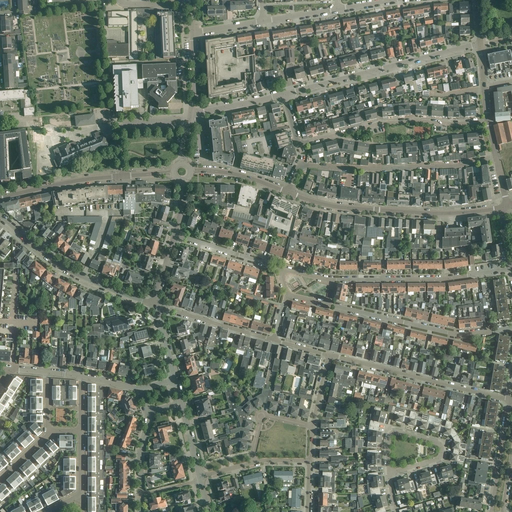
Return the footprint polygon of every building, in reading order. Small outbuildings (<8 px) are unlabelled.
[(245,3),(245,11),(253,10),(252,2),(249,3),(248,0),(244,0),(245,3)] [(217,4),(215,5),(215,15),(223,15),(223,9),(226,9),(226,2),(222,2),(222,6),(219,6),(217,4)] [(468,11),(468,3),(459,4),(459,5),(457,5),(457,7),(456,7),(456,14),(460,14),(460,11),(468,11)] [(19,7),(19,15),(26,15),(35,14),(35,11),(33,11),(32,6),(19,7)] [(122,12),(108,12),(108,27),(128,26),(128,44),(117,45),(116,41),(107,41),(107,55),(108,55),(108,57),(129,57),(129,56),(138,56),(138,17),(154,17),(154,15),(154,9),(132,9),(132,12),(130,12),(130,11),(128,11),(128,13),(122,13),(122,12)] [(418,18),(416,9),(409,10),(411,16),(414,16),(414,19),(418,18)] [(411,16),(409,10),(403,11),(404,20),(407,19),(407,20),(411,20),(411,16)] [(394,23),(392,13),(390,13),(389,12),(386,12),(387,21),(390,20),(390,23),(394,23)] [(174,36),(173,14),(157,15),(157,17),(159,17),(159,18),(161,18),(163,59),(175,58),(174,36)] [(1,18),(1,21),(2,27),(13,26),(13,21),(15,21),(15,17),(1,18)] [(355,19),(349,20),(350,31),(358,29),(357,24),(355,24),(355,19)] [(13,26),(2,27),(2,33),(8,32),(9,35),(21,34),(20,30),(15,30),(15,32),(13,32),(13,27),(13,26)] [(425,39),(426,47),(432,45),(431,39),(428,39),(427,26),(424,27),(424,33),(425,39)] [(461,26),(452,27),(452,30),(459,30),(460,36),(470,35),(469,28),(462,28),(461,26)] [(443,40),(446,39),(445,35),(442,36),(442,34),(440,33),(439,33),(438,30),(436,30),(436,36),(436,37),(438,44),(444,42),(443,40)] [(256,43),(263,42),(261,33),(255,34),(256,40),(256,43)] [(386,41),(385,37),(385,33),(379,34),(374,35),(372,35),(373,39),(382,38),(382,41),(386,41)] [(244,36),(245,45),(252,44),(251,34),(244,36)] [(372,35),(368,36),(364,37),(366,45),(370,43),(369,40),(373,39),(372,35)] [(244,36),(237,37),(239,46),(245,45),(244,36)] [(217,68),(216,50),(236,47),(236,43),(235,38),(233,39),(233,37),(220,40),(205,42),(206,57),(207,57),(208,61),(206,62),(209,99),(231,95),(244,92),(244,91),(246,90),(245,86),(244,82),(218,87),(217,69),(217,68)] [(358,38),(352,39),(355,51),(355,50),(361,48),(358,38)] [(406,49),(407,54),(410,54),(417,53),(416,48),(415,43),(415,41),(412,41),(412,40),(408,40),(408,42),(408,45),(409,48),(406,49)] [(14,43),(3,44),(3,50),(9,49),(9,52),(15,52),(14,43)] [(403,48),(402,43),(401,43),(396,44),(396,46),(394,46),(395,50),(395,52),(396,57),(403,56),(402,51),(402,48),(403,48)] [(310,46),(303,47),(305,56),(312,54),(310,48),(310,46)] [(376,48),(379,59),(385,57),(383,50),(382,46),(379,47),(376,48)] [(390,48),(390,47),(386,47),(387,51),(386,51),(388,59),(394,58),(393,50),(392,47),(390,48)] [(379,59),(376,48),(369,49),(372,60),(379,59)] [(368,54),(367,50),(362,51),(363,56),(359,57),(361,63),(368,62),(366,55),(368,54)] [(3,55),(4,61),(15,60),(15,57),(17,57),(17,52),(15,52),(9,52),(10,55),(3,55)] [(354,58),(353,54),(346,56),(347,60),(348,64),(348,65),(348,67),(356,65),(355,60),(354,58)] [(346,56),(342,57),(339,57),(340,64),(342,68),(348,67),(348,65),(348,64),(347,60),(346,56)] [(337,62),(336,58),(326,61),(327,65),(328,67),(329,72),(329,71),(332,70),(332,71),(337,70),(335,63),(337,62)] [(15,60),(4,61),(4,69),(17,69),(17,64),(15,64),(15,60)] [(474,68),(471,60),(465,62),(467,69),(464,70),(465,73),(465,75),(471,73),(470,69),(474,68)] [(464,69),(462,69),(460,61),(454,63),(455,66),(454,66),(455,71),(456,74),(459,74),(465,73),(464,70),(464,69)] [(314,64),(317,75),(323,73),(322,66),(319,67),(318,63),(314,64)] [(143,84),(148,84),(148,83),(176,82),(176,79),(176,64),(142,66),(142,80),(143,84)] [(143,89),(143,84),(142,80),(137,80),(137,66),(113,67),(113,77),(114,77),(115,78),(114,80),(115,81),(114,84),(115,85),(114,88),(115,88),(114,91),(116,92),(114,95),(116,96),(114,98),(116,99),(114,102),(116,103),(114,106),(116,106),(116,112),(124,112),(124,110),(131,110),(131,108),(138,108),(138,88),(143,87),(143,88),(143,89)] [(302,69),(302,67),(298,68),(299,70),(294,71),(296,80),(302,79),(302,78),(305,77),(303,69),(302,69)] [(444,79),(444,75),(447,74),(447,75),(449,74),(449,68),(446,69),(445,67),(439,68),(442,79),(444,79)] [(435,81),(442,79),(439,68),(433,70),(435,80),(435,81)] [(17,69),(4,69),(5,78),(16,77),(16,74),(16,72),(18,72),(17,69)] [(435,80),(433,70),(427,71),(429,79),(432,79),(433,81),(435,80)] [(270,80),(266,82),(267,84),(269,89),(274,87),(272,80),(273,79),(272,77),(272,75),(272,71),(268,72),(269,78),(270,80)] [(277,71),(272,71),(272,75),(272,77),(273,79),(272,80),(274,87),(284,83),(282,78),(281,76),(279,77),(278,74),(277,71)] [(255,79),(255,80),(256,82),(256,84),(259,92),(265,90),(264,85),(263,83),(261,83),(260,81),(260,72),(255,72),(255,74),(255,77),(255,79)] [(415,81),(418,93),(422,92),(421,87),(422,87),(421,84),(420,82),(425,81),(423,72),(415,74),(417,80),(417,81),(415,81)] [(248,85),(245,86),(246,90),(246,93),(250,92),(250,93),(251,95),(258,93),(256,88),(255,85),(256,84),(256,82),(255,80),(255,79),(255,77),(255,74),(252,74),(251,81),(253,85),(249,87),(248,85)] [(418,93),(415,81),(412,82),(412,81),(411,75),(403,77),(405,85),(409,84),(410,88),(413,87),(415,93),(418,93)] [(5,78),(5,84),(5,89),(14,89),(13,81),(18,81),(18,77),(16,77),(5,78)] [(286,87),(293,85),(291,78),(287,79),(288,81),(284,82),(286,87)] [(388,81),(390,89),(397,87),(395,80),(388,81)] [(386,90),(390,89),(388,81),(381,83),(382,86),(383,90),(386,90)] [(175,94),(176,94),(177,94),(176,82),(148,83),(148,84),(148,95),(150,95),(150,96),(159,104),(159,103),(160,104),(159,105),(159,109),(168,109),(167,105),(166,103),(167,104),(175,95),(175,94)] [(460,90),(459,83),(450,84),(450,87),(451,87),(452,91),(460,90)] [(378,91),(376,84),(369,86),(370,93),(375,92),(376,95),(378,95),(378,91)] [(369,98),(369,94),(367,95),(365,87),(362,88),(361,86),(357,87),(360,96),(363,95),(364,99),(369,98)] [(404,95),(402,87),(395,89),(397,93),(391,94),(392,97),(404,95)] [(511,93),(511,87),(498,90),(498,94),(494,94),(495,102),(496,108),(505,107),(507,107),(506,103),(511,102),(511,93)] [(21,107),(23,106),(24,109),(24,112),(24,117),(25,117),(35,116),(34,108),(31,108),(30,90),(29,90),(24,91),(0,92),(0,113),(1,114),(0,106),(3,106),(2,101),(20,100),(21,107)] [(355,97),(353,90),(346,92),(348,99),(352,98),(353,103),(358,103),(357,96),(355,97)] [(335,95),(337,102),(344,100),(342,93),(335,95)] [(337,102),(335,95),(328,97),(329,99),(326,100),(327,105),(328,108),(331,107),(330,103),(337,102)] [(318,98),(316,99),(319,111),(327,109),(324,101),(322,102),(321,98),(321,97),(318,98)] [(313,99),(310,100),(313,109),(318,108),(318,111),(319,111),(316,99),(313,100),(313,99)] [(383,107),(382,103),(377,104),(378,106),(379,112),(382,112),(382,118),(388,117),(387,107),(383,108),(383,107)] [(413,109),(413,103),(404,104),(405,116),(410,116),(410,109),(413,109)] [(422,104),(413,103),(413,109),(416,109),(415,116),(421,116),(422,104)] [(282,116),(279,104),(271,106),(273,114),(277,113),(278,117),(282,116)] [(387,107),(388,117),(393,117),(393,111),(396,110),(395,104),(392,105),(387,105),(387,107)] [(405,116),(404,104),(395,104),(396,110),(399,110),(399,116),(405,116)] [(422,104),(421,116),(426,116),(427,110),(430,110),(430,104),(427,104),(427,108),(421,108),(422,104)] [(461,105),(462,111),(464,111),(465,117),(470,117),(470,108),(469,105),(466,105),(466,104),(461,104),(461,105)] [(462,111),(461,105),(457,105),(457,106),(453,106),(453,110),(453,118),(459,118),(459,111),(462,111)] [(379,112),(378,106),(369,108),(372,120),(377,119),(376,113),(379,112)] [(453,118),(453,114),(453,110),(453,106),(448,106),(445,106),(445,112),(448,112),(448,118),(453,118)] [(505,114),(505,107),(496,108),(496,115),(497,122),(511,121),(510,114),(505,114)] [(266,115),(265,108),(257,110),(258,117),(263,115),(264,120),(267,119),(266,115)] [(369,108),(361,110),(362,116),(365,115),(367,121),(372,120),(369,108)] [(254,110),(247,112),(249,121),(256,120),(255,117),(254,110)] [(358,111),(353,112),(353,113),(356,124),(361,123),(360,117),(362,116),(361,110),(358,111)] [(249,121),(247,112),(241,113),(242,119),(243,122),(249,121)] [(242,122),(243,122),(242,119),(241,113),(232,115),(234,127),(238,126),(238,124),(243,123),(242,122)] [(347,114),(344,114),(345,117),(346,120),(349,119),(350,125),(356,124),(353,113),(352,113),(351,113),(349,113),(349,114),(347,114)] [(343,119),(337,120),(339,128),(345,127),(343,121),(346,120),(344,114),(342,115),(343,119)] [(94,115),(75,117),(76,127),(95,125),(94,118),(94,117),(94,116),(94,115)] [(334,130),(339,128),(337,120),(336,116),(331,118),(329,118),(329,124),(332,124),(334,130)] [(233,150),(226,119),(222,120),(211,122),(215,162),(232,166),(232,167),(234,159),(234,154),(232,154),(231,150),(233,150)] [(322,132),(324,131),(324,132),(327,131),(327,130),(326,126),(328,126),(329,126),(327,120),(324,121),(324,120),(319,121),(322,132)] [(270,122),(272,129),(274,129),(276,128),(278,128),(281,128),(283,127),(285,127),(284,123),(277,125),(276,121),(270,122)] [(511,121),(494,126),(499,151),(502,150),(500,145),(511,142),(511,121)] [(272,129),(270,122),(263,123),(264,131),(272,129)] [(309,135),(312,134),(310,126),(309,126),(309,123),(304,125),(304,126),(301,127),(303,133),(306,132),(307,136),(306,136),(307,136),(310,136),(309,135)] [(0,161),(1,183),(15,182),(15,175),(11,175),(11,174),(22,173),(23,180),(32,179),(26,132),(0,134),(0,161)] [(56,167),(59,166),(60,167),(80,159),(79,158),(88,155),(89,155),(108,147),(104,136),(102,137),(100,132),(94,134),(96,139),(82,145),(81,143),(76,144),(75,142),(69,144),(70,144),(68,145),(67,145),(60,148),(53,151),(56,160),(53,161),(56,167)] [(290,132),(275,136),(279,150),(294,146),(290,132)] [(478,134),(472,135),(473,143),(473,147),(481,146),(480,141),(478,141),(478,134)] [(457,136),(458,145),(458,148),(466,148),(465,144),(464,144),(463,136),(457,136)] [(427,141),(428,142),(427,142),(429,150),(430,153),(437,152),(436,147),(435,144),(434,145),(432,139),(427,141)] [(438,147),(436,147),(437,152),(444,150),(444,147),(442,139),(436,140),(438,147)] [(331,143),(334,154),(340,153),(340,147),(338,147),(336,141),(331,143)] [(347,154),(354,155),(355,148),(354,148),(354,143),(349,142),(347,150),(347,154)] [(334,154),(331,143),(325,144),(327,150),(325,151),(327,156),(328,163),(332,163),(330,155),(334,154)] [(354,155),(362,157),(362,156),(364,145),(358,144),(357,148),(355,148),(354,155)] [(316,147),(318,155),(323,154),(324,157),(325,163),(328,163),(327,156),(325,151),(323,151),(322,145),(316,147)] [(396,146),(391,146),(391,151),(389,151),(389,157),(391,157),(394,159),(397,159),(397,157),(397,154),(396,146)] [(281,162),(292,165),(295,160),(294,158),(296,157),(293,147),(288,148),(286,148),(284,150),(281,162)] [(320,162),(318,155),(316,147),(311,148),(313,156),(312,156),(312,157),(312,158),(313,159),(314,159),(315,159),(316,163),(316,164),(319,164),(320,162)] [(243,155),(240,166),(240,169),(271,177),(272,173),(275,162),(274,162),(276,155),(278,154),(277,151),(274,154),(273,156),(267,155),(266,159),(261,158),(261,160),(243,155)] [(287,177),(292,166),(288,165),(287,169),(275,166),(272,178),(283,181),(285,176),(287,177)] [(487,165),(480,166),(481,185),(490,184),(489,176),(489,173),(488,173),(487,165)] [(472,173),(473,174),(474,187),(475,191),(482,191),(482,192),(481,185),(481,186),(479,166),(472,168),(472,173)] [(468,188),(467,188),(467,177),(467,175),(466,173),(466,170),(462,171),(462,170),(459,170),(458,170),(459,179),(463,179),(463,184),(464,189),(468,188)] [(424,197),(424,189),(425,184),(421,184),(416,184),(417,180),(413,180),(413,183),(413,187),(412,202),(411,207),(419,207),(420,197),(424,197)] [(314,183),(307,181),(304,190),(310,192),(311,192),(314,193),(316,184),(313,183),(314,183)] [(317,196),(324,197),(326,189),(325,189),(325,185),(319,184),(318,191),(317,196)] [(491,186),(490,184),(481,185),(482,192),(484,202),(491,201),(489,189),(488,187),(491,186)] [(151,202),(159,203),(163,204),(165,186),(157,186),(155,186),(151,186),(140,186),(141,203),(147,203),(151,203),(151,202)] [(218,207),(218,196),(218,192),(214,192),(214,187),(205,186),(205,196),(214,196),(214,197),(213,197),(211,200),(211,201),(205,201),(205,205),(208,206),(213,207),(218,207)] [(108,187),(92,188),(93,200),(94,200),(105,200),(105,199),(108,199),(108,200),(108,198),(108,187)] [(218,196),(218,207),(221,208),(227,209),(227,206),(222,206),(222,200),(223,200),(223,194),(227,194),(227,187),(221,187),(220,194),(220,196),(218,196)] [(247,188),(241,187),(238,199),(239,199),(237,205),(250,209),(251,205),(252,205),(255,201),(257,191),(250,189),(250,188),(249,188),(249,190),(246,190),(247,188)] [(362,203),(361,204),(368,204),(369,188),(365,187),(364,196),(362,195),(362,191),(360,190),(359,202),(362,203)] [(476,200),(475,191),(474,187),(467,188),(468,188),(469,201),(476,200)] [(77,191),(67,192),(68,205),(71,204),(71,205),(87,203),(91,203),(91,201),(91,200),(93,200),(92,188),(85,188),(86,190),(83,190),(81,189),(79,189),(77,191)] [(359,202),(360,190),(354,190),(350,189),(345,189),(339,188),(339,200),(344,201),(348,201),(353,202),(358,202),(359,202)] [(445,201),(449,201),(449,190),(439,190),(439,201),(445,201)] [(449,190),(449,201),(453,200),(453,201),(459,201),(458,190),(449,190)] [(51,193),(53,201),(54,205),(55,205),(54,204),(57,204),(57,205),(60,204),(60,203),(62,203),(62,206),(65,206),(65,205),(67,205),(68,205),(67,192),(61,193),(61,191),(51,193)] [(398,206),(398,193),(393,193),(393,192),(388,192),(387,200),(387,205),(398,206)] [(409,194),(404,194),(404,199),(403,198),(403,206),(408,207),(408,206),(411,207),(412,192),(409,192),(409,194)] [(45,203),(53,201),(51,193),(37,197),(39,208),(43,207),(43,208),(46,207),(45,203)] [(265,211),(264,215),(268,216),(269,212),(268,211),(270,206),(271,204),(273,200),(272,199),(273,196),(267,193),(265,198),(264,200),(268,202),(266,205),(267,205),(265,211)] [(31,198),(34,213),(35,218),(37,218),(38,223),(42,223),(39,208),(37,197),(31,198)] [(271,206),(271,208),(272,208),(271,211),(272,211),(272,210),(288,216),(287,219),(291,221),(292,216),(295,217),(296,217),(297,216),(298,213),(300,207),(299,207),(296,206),(296,207),(295,207),(293,206),(294,205),(293,205),(293,206),(292,206),(291,205),(291,204),(284,201),(283,202),(282,202),(281,201),(281,200),(280,201),(278,200),(279,199),(277,198),(275,197),(271,206)] [(31,198),(25,199),(27,211),(27,208),(29,207),(31,214),(34,213),(31,198)] [(19,201),(22,218),(23,218),(25,216),(24,216),(25,215),(24,211),(27,211),(25,199),(22,200),(19,201)] [(19,201),(12,202),(16,220),(19,223),(23,222),(22,218),(19,201)] [(0,207),(16,220),(12,202),(2,204),(0,207)] [(159,203),(151,202),(151,203),(151,206),(158,208),(157,212),(160,213),(168,216),(170,209),(163,207),(163,204),(159,203)] [(267,220),(263,219),(259,217),(262,206),(258,205),(253,222),(252,226),(254,226),(257,227),(264,230),(267,220)] [(313,211),(308,209),(305,219),(304,219),(303,221),(307,222),(308,218),(310,219),(313,211)] [(201,212),(199,210),(196,213),(195,212),(193,214),(193,215),(191,218),(190,217),(187,227),(193,229),(196,219),(196,218),(197,218),(199,215),(201,212)] [(323,214),(317,212),(313,227),(320,229),(321,225),(322,218),(323,214)] [(165,222),(168,216),(160,213),(159,217),(155,216),(154,219),(165,222)] [(331,215),(325,214),(324,222),(322,222),(321,232),(324,232),(325,224),(327,224),(327,222),(330,223),(331,215)] [(340,216),(332,215),(330,229),(330,232),(333,233),(333,230),(334,223),(339,224),(340,216)] [(102,217),(86,217),(86,224),(95,224),(90,240),(96,242),(102,223),(102,217)] [(103,245),(108,246),(116,223),(124,223),(123,218),(123,217),(112,217),(103,245)] [(366,239),(368,221),(365,221),(365,219),(355,217),(353,231),(353,235),(356,236),(356,245),(362,245),(362,244),(363,244),(364,239),(366,239)] [(486,220),(486,217),(467,220),(468,229),(479,227),(481,242),(482,245),(491,243),(488,220),(486,220)] [(368,219),(368,221),(366,239),(364,239),(363,244),(362,244),(362,245),(362,248),(365,249),(366,246),(371,247),(371,239),(377,239),(377,237),(378,238),(383,238),(383,228),(384,229),(385,220),(378,219),(378,226),(376,226),(376,225),(373,225),(373,220),(368,219)] [(390,241),(390,249),(400,249),(401,235),(401,233),(402,221),(395,220),(394,228),(398,229),(398,241),(390,241)] [(30,224),(26,228),(29,231),(34,224),(35,221),(29,222),(30,224)] [(211,224),(208,234),(215,236),(218,226),(219,223),(213,221),(211,224)] [(420,222),(412,221),(412,234),(416,235),(416,239),(420,240),(420,235),(419,234),(420,222)] [(60,225),(59,226),(55,231),(55,232),(56,232),(55,232),(57,234),(58,233),(60,235),(61,234),(67,225),(68,224),(68,223),(68,222),(63,222),(61,225),(60,225)] [(202,232),(208,234),(211,224),(208,223),(208,222),(205,222),(202,232)] [(434,222),(424,222),(423,230),(431,230),(431,235),(437,235),(437,230),(434,230),(434,222)] [(46,228),(44,227),(41,231),(42,232),(40,235),(45,239),(47,237),(51,232),(48,230),(49,228),(50,229),(51,227),(50,227),(50,224),(46,224),(46,228)] [(254,226),(252,226),(249,225),(248,224),(247,227),(252,228),(251,231),(255,232),(257,227),(254,226)] [(56,225),(51,232),(47,237),(50,240),(50,239),(55,232),(55,231),(59,226),(56,225)] [(157,225),(150,225),(148,232),(148,233),(149,234),(149,235),(150,235),(150,236),(151,236),(154,237),(160,239),(163,229),(157,227),(157,225)] [(225,239),(228,229),(227,231),(221,230),(219,237),(225,239)] [(234,231),(228,229),(225,239),(231,241),(234,231)] [(300,240),(303,241),(304,242),(307,231),(302,229),(301,231),(299,240),(300,240)] [(442,235),(442,241),(442,250),(468,246),(468,243),(468,242),(468,240),(468,239),(468,238),(468,237),(468,233),(466,233),(466,229),(444,230),(444,235),(442,235)] [(269,231),(265,230),(264,232),(269,234),(268,238),(271,239),(272,236),(273,233),(270,232),(270,231),(269,231)] [(307,231),(304,242),(306,242),(316,244),(317,237),(310,236),(311,232),(307,231)] [(64,253),(65,254),(68,250),(70,247),(67,245),(68,243),(70,240),(74,233),(71,232),(68,238),(66,239),(58,249),(59,249),(62,245),(64,243),(65,243),(63,246),(60,250),(62,252),(64,254),(64,253)] [(251,235),(245,233),(244,237),(242,244),(248,246),(250,239),(251,235)] [(63,235),(61,234),(60,235),(57,238),(58,238),(53,245),(56,247),(56,248),(57,249),(58,249),(66,239),(62,236),(63,235)] [(242,244),(244,237),(238,235),(236,242),(242,244)] [(1,237),(0,238),(0,244),(1,245),(1,246),(0,246),(0,251),(0,252),(1,252),(1,251),(3,252),(3,253),(1,255),(5,258),(6,256),(11,251),(7,248),(8,247),(8,246),(11,244),(6,240),(5,241),(4,241),(3,241),(4,240),(1,237)] [(259,250),(262,240),(256,238),(253,248),(259,250)] [(146,244),(149,245),(148,247),(158,250),(159,246),(158,245),(158,244),(147,240),(146,244)] [(262,240),(259,250),(265,252),(267,244),(268,242),(262,240)] [(420,249),(432,250),(433,250),(436,250),(440,250),(442,250),(442,241),(436,241),(436,248),(420,248),(420,249)] [(285,247),(279,245),(278,248),(276,255),(282,257),(284,250),(285,247)] [(156,255),(158,250),(148,247),(145,246),(143,252),(155,256),(155,255),(156,255)] [(270,253),(276,255),(278,248),(272,246),(270,253)] [(179,254),(187,257),(188,251),(193,252),(194,249),(190,248),(190,249),(189,249),(189,248),(185,247),(184,249),(181,248),(179,254)] [(295,249),(294,249),(295,248),(289,247),(286,259),(289,260),(289,259),(292,259),(292,261),(295,249)] [(80,252),(80,253),(82,254),(78,261),(84,265),(88,257),(89,258),(90,256),(88,253),(81,249),(80,252)] [(295,249),(292,261),(294,261),(295,260),(298,261),(301,250),(295,249)] [(20,268),(20,262),(20,261),(26,255),(21,250),(15,257),(18,260),(17,263),(12,263),(13,268),(20,268)] [(80,252),(76,252),(75,253),(72,251),(69,257),(70,257),(70,258),(72,259),(73,259),(77,261),(80,255),(80,253),(80,252)] [(120,268),(121,266),(122,264),(124,256),(125,253),(120,251),(118,256),(120,257),(118,261),(114,259),(113,260),(114,260),(111,265),(110,270),(110,272),(109,272),(107,275),(113,277),(116,270),(119,271),(120,268)] [(486,253),(485,253),(486,261),(497,260),(497,258),(502,257),(501,251),(486,253)] [(208,255),(202,253),(200,260),(206,262),(208,255)] [(143,263),(152,266),(153,260),(146,257),(146,256),(140,254),(139,257),(141,257),(140,262),(143,263)] [(179,254),(177,260),(180,261),(180,264),(183,265),(184,262),(185,263),(186,260),(187,260),(188,257),(187,257),(179,254)] [(101,267),(105,258),(105,257),(100,255),(98,259),(99,259),(97,262),(93,260),(90,267),(97,271),(99,267),(101,268),(101,267)] [(318,266),(321,255),(320,258),(314,257),(312,265),(315,266),(315,264),(318,265),(318,266)] [(324,266),(326,259),(326,256),(321,255),(318,266),(320,267),(321,266),(324,266)] [(217,265),(219,258),(213,256),(211,262),(217,265)] [(34,261),(29,257),(23,264),(22,265),(22,267),(23,269),(25,269),(25,275),(28,275),(28,268),(34,261)] [(372,257),(372,261),(372,264),(372,269),(377,269),(377,270),(381,270),(381,261),(375,261),(375,257),(372,257)] [(107,259),(105,258),(101,267),(104,268),(102,273),(107,275),(109,272),(110,272),(110,270),(111,265),(106,263),(107,259)] [(219,258),(217,265),(224,267),(226,260),(219,258)] [(233,273),(236,264),(229,261),(227,268),(226,271),(233,273)] [(33,275),(40,266),(35,262),(33,266),(32,265),(29,269),(32,271),(32,272),(31,278),(29,285),(32,286),(34,278),(33,275)] [(141,267),(136,266),(136,268),(136,269),(141,270),(142,269),(150,272),(152,266),(143,263),(142,267),(141,266),(141,267)] [(236,264),(233,273),(234,270),(241,272),(243,266),(236,264)] [(34,280),(35,279),(37,280),(39,280),(41,278),(44,274),(43,274),(46,270),(40,266),(33,275),(34,278),(32,286),(34,280)] [(188,278),(189,274),(190,271),(185,269),(184,269),(180,267),(179,271),(174,269),(171,277),(178,279),(179,275),(188,278)] [(244,277),(249,278),(252,269),(246,267),(244,273),(243,274),(244,277)] [(259,271),(252,269),(249,278),(256,281),(257,277),(259,271)] [(131,284),(131,282),(135,272),(130,270),(129,273),(125,282),(131,284)] [(47,284),(50,286),(53,282),(50,280),(51,280),(50,279),(52,276),(47,272),(42,278),(45,281),(43,283),(46,285),(47,284)] [(135,272),(131,282),(134,283),(135,281),(141,284),(143,278),(134,275),(135,272)] [(223,277),(221,282),(220,285),(225,286),(228,287),(229,285),(225,284),(227,278),(223,277)] [(53,282),(50,286),(53,288),(54,287),(57,288),(57,289),(54,296),(59,298),(59,297),(57,297),(60,289),(64,282),(58,279),(56,284),(53,282)] [(59,297),(59,298),(61,298),(63,298),(63,297),(65,293),(67,290),(69,285),(64,282),(60,289),(57,297),(59,297)] [(177,286),(172,284),(170,289),(171,290),(170,292),(176,293),(176,294),(178,294),(174,306),(177,307),(178,305),(179,305),(180,303),(182,295),(181,295),(183,290),(181,289),(182,287),(177,286)] [(338,285),(336,292),(346,295),(347,287),(338,285)] [(77,289),(71,286),(66,294),(70,296),(68,300),(71,301),(75,294),(74,293),(77,289)] [(86,293),(80,291),(76,298),(80,301),(79,303),(79,306),(82,306),(82,303),(83,302),(85,297),(84,297),(86,293)] [(346,295),(336,292),(334,300),(352,304),(353,302),(353,300),(354,296),(350,295),(349,298),(345,296),(346,295)] [(186,310),(190,296),(190,295),(191,294),(187,293),(186,295),(185,299),(184,299),(181,308),(186,310)] [(506,300),(505,293),(495,295),(493,295),(494,301),(506,300)] [(474,304),(480,303),(483,303),(482,299),(481,294),(479,294),(479,300),(480,300),(480,301),(474,302),(474,304)] [(91,307),(91,305),(95,297),(89,295),(86,303),(87,307),(90,308),(91,307)] [(190,295),(190,296),(186,310),(191,311),(194,302),(195,299),(194,299),(194,297),(190,295)] [(215,297),(212,296),(211,299),(212,299),(211,302),(212,302),(211,306),(208,317),(214,318),(217,308),(218,304),(214,303),(215,297)] [(64,308),(65,308),(65,311),(68,311),(68,302),(64,300),(65,298),(63,297),(63,298),(61,298),(59,298),(59,303),(61,303),(62,303),(62,307),(63,308),(64,308)] [(100,299),(95,297),(91,305),(97,307),(100,299)] [(194,312),(206,316),(208,307),(201,305),(203,299),(198,298),(196,303),(194,312)] [(497,307),(507,306),(506,300),(494,301),(495,308),(497,307)] [(299,313),(301,306),(296,304),(297,303),(293,302),(291,310),(299,312),(299,313)] [(483,307),(483,303),(480,303),(480,305),(481,307),(480,307),(481,313),(478,313),(478,316),(475,316),(476,327),(482,327),(481,319),(481,316),(484,316),(484,312),(483,309),(483,307)] [(301,306),(299,313),(308,315),(309,312),(310,306),(306,305),(306,307),(301,306)] [(324,316),(325,311),(320,310),(320,309),(316,308),(315,314),(324,316)] [(424,310),(423,313),(421,320),(427,322),(429,314),(430,314),(430,311),(424,310)] [(222,321),(229,323),(231,313),(225,311),(222,321)] [(439,312),(436,312),(435,315),(432,315),(430,322),(436,324),(438,316),(439,312)] [(238,315),(231,313),(229,323),(235,324),(238,315)] [(344,321),(347,321),(349,317),(344,316),(344,314),(340,314),(339,319),(338,323),(343,324),(344,321)] [(241,326),(243,320),(244,317),(238,315),(235,324),(241,326)] [(449,319),(447,326),(453,328),(455,320),(455,317),(450,316),(449,319)] [(116,322),(114,317),(105,320),(108,332),(114,331),(114,333),(131,329),(131,326),(134,325),(132,320),(129,321),(129,318),(116,322)] [(353,318),(349,317),(346,329),(350,330),(352,323),(356,324),(357,318),(353,317),(353,318)] [(259,324),(260,321),(254,319),(253,322),(252,322),(251,329),(257,331),(259,324)] [(363,325),(371,327),(372,322),(368,321),(368,320),(364,319),(363,325)] [(250,321),(243,320),(241,326),(248,328),(250,321)] [(181,327),(177,328),(179,338),(188,335),(187,331),(190,330),(189,328),(190,327),(191,323),(192,323),(187,321),(187,323),(184,322),(183,325),(181,325),(181,327)] [(295,324),(288,322),(287,328),(285,328),(282,338),(290,340),(295,324)] [(377,323),(372,322),(371,327),(370,330),(375,332),(376,328),(380,329),(380,328),(381,323),(377,322),(377,323)] [(257,331),(263,332),(265,326),(259,324),(257,331)] [(208,327),(202,325),(200,333),(198,332),(197,336),(198,340),(201,341),(204,334),(205,335),(208,327)] [(381,338),(384,338),(390,340),(388,339),(388,337),(389,337),(389,336),(387,336),(389,331),(395,333),(395,330),(396,328),(391,327),(392,326),(388,325),(386,331),(383,330),(382,335),(381,338)] [(265,326),(263,332),(270,334),(272,328),(265,326)] [(213,349),(214,344),(216,339),(218,330),(218,331),(215,330),(216,329),(209,327),(206,339),(208,339),(206,347),(213,349)] [(396,328),(395,330),(395,333),(393,340),(398,342),(399,337),(403,338),(404,335),(405,329),(401,328),(401,329),(396,328)] [(42,339),(42,344),(44,344),(45,345),(46,345),(47,344),(49,344),(50,337),(52,337),(52,333),(51,333),(52,329),(48,329),(48,333),(42,333),(42,339)] [(304,333),(301,343),(306,344),(309,333),(310,333),(307,332),(308,329),(305,329),(304,333)] [(134,334),(137,344),(141,342),(141,341),(148,339),(146,331),(138,333),(137,330),(125,333),(126,336),(134,334)] [(221,342),(225,342),(226,343),(228,333),(228,331),(220,330),(219,338),(221,338),(221,342)] [(68,335),(68,331),(61,331),(60,331),(59,336),(60,336),(60,339),(68,339),(68,335)] [(301,343),(304,333),(299,332),(299,334),(293,333),(291,340),(301,343)] [(306,344),(311,346),(314,336),(315,334),(310,333),(309,333),(306,344)] [(319,348),(324,349),(325,342),(327,333),(325,333),(324,337),(321,336),(319,348)] [(237,349),(238,346),(240,337),(235,335),(231,348),(237,349)] [(500,335),(499,342),(509,343),(509,341),(508,341),(508,338),(504,337),(504,336),(500,335)] [(248,370),(251,357),(252,349),(253,346),(249,345),(251,339),(240,336),(240,337),(238,346),(248,349),(246,356),(243,357),(239,372),(246,374),(247,370),(248,370)] [(382,345),(381,348),(380,352),(383,353),(380,363),(387,365),(389,355),(392,356),(392,350),(390,350),(390,349),(387,348),(390,340),(384,338),(382,345)] [(448,340),(440,338),(439,344),(438,346),(442,347),(442,345),(446,346),(447,342),(448,342),(448,341),(447,341),(448,340)] [(196,343),(195,339),(187,341),(187,340),(180,342),(183,351),(184,354),(190,352),(189,347),(192,346),(191,344),(196,343)] [(336,339),(335,343),(333,343),(331,351),(336,352),(339,344),(340,340),(336,339)] [(262,354),(263,349),(261,349),(263,343),(257,341),(255,350),(258,351),(258,353),(256,358),(260,359),(262,354)] [(509,343),(499,342),(498,348),(507,350),(508,346),(509,343)] [(271,345),(266,343),(263,351),(261,356),(260,362),(263,363),(265,356),(266,352),(269,353),(271,345)] [(461,343),(460,349),(463,350),(463,352),(467,353),(469,345),(461,343)] [(362,346),(357,345),(356,350),(357,350),(355,357),(362,359),(364,351),(361,350),(362,346)] [(477,347),(469,345),(467,353),(467,351),(475,353),(476,349),(477,348),(476,348),(477,347)] [(153,356),(150,346),(141,348),(144,359),(153,356)] [(282,348),(275,346),(273,354),(276,354),(272,371),(277,373),(281,352),(282,348)] [(375,362),(378,352),(380,352),(381,348),(374,346),(373,350),(372,350),(369,361),(375,362)] [(507,350),(498,348),(496,355),(506,356),(507,354),(507,350)] [(78,354),(76,361),(77,361),(77,365),(83,366),(84,361),(85,357),(81,357),(82,350),(81,349),(79,349),(78,354)] [(291,351),(285,349),(284,353),(283,353),(281,361),(282,361),(281,366),(280,370),(281,370),(280,375),(286,376),(287,373),(288,366),(289,364),(287,364),(287,362),(289,362),(292,351),(291,351)] [(109,367),(108,372),(114,374),(117,367),(118,367),(118,364),(118,363),(118,361),(118,360),(113,359),(114,351),(110,350),(110,351),(110,355),(109,361),(112,361),(112,364),(111,363),(109,367)] [(99,365),(98,370),(105,371),(106,366),(107,360),(109,361),(110,355),(110,351),(109,351),(107,355),(107,357),(102,356),(101,362),(99,362),(99,365)] [(195,356),(193,356),(185,359),(186,364),(197,361),(196,358),(196,356),(198,355),(198,357),(199,356),(202,357),(202,356),(201,352),(195,354),(194,354),(195,356)] [(305,354),(298,353),(297,356),(296,356),(295,360),(296,360),(294,365),(297,366),(298,365),(301,366),(298,376),(303,377),(307,356),(305,355),(305,354)] [(309,355),(307,364),(310,365),(308,374),(310,375),(311,375),(315,357),(309,355)] [(401,356),(398,355),(397,359),(395,358),(393,366),(399,368),(401,360),(400,360),(401,356)] [(417,356),(414,355),(413,359),(410,371),(416,372),(418,365),(414,364),(415,361),(416,361),(417,356)] [(497,361),(496,363),(500,363),(500,362),(500,361),(504,362),(504,361),(504,359),(506,359),(506,356),(504,356),(496,355),(495,361),(497,361)] [(310,375),(313,375),(314,371),(319,372),(320,367),(319,366),(321,358),(320,358),(315,357),(311,375),(310,375)] [(406,360),(403,359),(401,369),(408,370),(410,363),(406,362),(406,360)] [(118,361),(118,363),(120,363),(120,365),(119,364),(119,367),(120,367),(118,375),(124,377),(124,375),(127,375),(128,370),(129,368),(124,367),(125,364),(120,363),(121,360),(118,360),(118,361)] [(437,362),(430,360),(428,368),(432,369),(430,376),(437,378),(439,369),(435,368),(437,362)] [(197,361),(186,364),(188,371),(196,368),(200,367),(199,361),(197,361)] [(462,376),(460,383),(465,385),(468,385),(469,379),(472,379),(473,375),(474,370),(474,369),(475,362),(471,361),(470,369),(471,369),(470,374),(467,374),(467,375),(463,374),(462,376)] [(426,363),(419,362),(418,372),(418,373),(425,375),(426,363)] [(220,364),(211,363),(210,370),(218,371),(220,367),(220,364)] [(155,367),(155,364),(143,367),(143,369),(143,370),(145,377),(146,377),(145,376),(156,374),(154,367),(155,367)] [(452,365),(451,369),(447,368),(445,374),(449,375),(449,377),(457,379),(460,367),(452,365)] [(494,371),(504,373),(504,371),(502,371),(503,368),(503,367),(499,367),(499,366),(495,365),(494,371)] [(288,366),(287,373),(292,374),(295,373),(296,368),(288,366)] [(343,368),(336,366),(334,373),(336,375),(336,378),(340,379),(341,375),(343,368)] [(196,368),(188,371),(187,371),(187,375),(189,374),(189,376),(198,374),(196,368)] [(343,368),(341,375),(340,379),(345,380),(344,384),(347,385),(348,381),(347,380),(348,376),(350,370),(343,368)] [(504,373),(494,371),(492,378),(502,380),(503,376),(504,373)] [(364,380),(366,374),(359,372),(357,378),(357,381),(364,382),(364,380)] [(371,385),(373,375),(366,374),(364,380),(369,381),(368,385),(371,385)] [(378,387),(379,383),(380,377),(373,375),(371,385),(378,387)] [(12,380),(11,380),(9,383),(17,389),(22,381),(25,377),(14,376),(18,377),(15,380),(13,379),(12,380)] [(210,379),(209,376),(190,381),(191,383),(189,384),(191,390),(192,390),(194,394),(202,392),(202,394),(208,393),(209,393),(214,392),(213,388),(205,387),(204,382),(210,379)] [(256,376),(253,387),(263,389),(266,379),(256,376)] [(41,378),(25,377),(22,381),(25,377),(30,377),(30,381),(31,381),(31,387),(42,387),(42,381),(36,381),(36,378),(41,378)] [(502,380),(492,378),(491,384),(501,386),(502,384),(502,380)] [(53,388),(53,394),(64,394),(64,385),(59,385),(59,380),(51,379),(53,379),(53,388)] [(69,385),(64,385),(64,394),(76,394),(76,388),(76,381),(78,381),(69,380),(69,385)] [(397,388),(398,382),(391,380),(390,386),(392,387),(391,390),(396,391),(397,388)] [(403,392),(405,384),(398,382),(397,388),(396,391),(403,392)] [(17,389),(9,383),(7,387),(7,388),(9,390),(7,392),(13,396),(16,398),(18,395),(15,393),(17,389)] [(89,392),(91,392),(91,395),(103,395),(103,390),(100,390),(100,386),(101,386),(86,383),(88,383),(88,391),(89,391),(89,392)] [(344,384),(340,383),(339,386),(332,384),(330,391),(337,392),(340,393),(341,386),(346,387),(347,385),(344,384)] [(404,390),(411,392),(413,385),(405,384),(403,392),(403,393),(404,390)] [(413,385),(411,392),(410,394),(413,395),(414,392),(418,393),(420,387),(413,385)] [(31,393),(30,393),(30,396),(36,396),(36,393),(42,393),(42,387),(31,387),(31,393)] [(422,397),(428,399),(431,390),(423,388),(422,394),(423,395),(422,397)] [(114,399),(116,390),(110,389),(108,398),(114,399)] [(261,394),(252,399),(256,407),(257,408),(258,408),(262,406),(261,406),(262,405),(261,403),(263,402),(266,403),(269,391),(263,389),(261,395),(261,394)] [(116,390),(114,399),(120,401),(121,395),(122,395),(123,392),(122,392),(116,390)] [(436,398),(438,392),(431,390),(428,399),(433,400),(434,397),(436,398)] [(269,391),(266,403),(269,404),(268,407),(270,408),(270,409),(271,410),(274,411),(275,411),(276,411),(277,402),(274,401),(272,398),(271,398),(273,392),(269,391)] [(330,391),(327,404),(335,405),(340,405),(340,406),(342,406),(342,403),(336,401),(336,399),(335,398),(336,395),(341,396),(342,393),(340,393),(337,392),(330,391)] [(7,392),(6,395),(3,393),(2,395),(2,394),(0,396),(0,398),(8,403),(11,399),(14,401),(16,398),(13,396),(7,392)] [(445,394),(438,392),(436,398),(443,400),(445,394)] [(446,415),(450,400),(453,401),(452,406),(455,407),(458,394),(452,392),(451,398),(447,397),(442,414),(446,415)] [(277,402),(276,411),(276,409),(281,410),(280,412),(282,412),(281,413),(285,414),(285,413),(286,413),(288,405),(285,404),(283,401),(282,401),(284,394),(279,393),(277,402)] [(64,401),(64,394),(53,394),(53,400),(53,406),(59,406),(59,401),(64,401)] [(76,400),(76,394),(64,394),(64,401),(69,401),(69,406),(76,406),(76,400)] [(464,395),(458,394),(455,407),(457,408),(458,404),(457,403),(457,402),(462,403),(464,395)] [(89,400),(88,400),(88,405),(100,405),(100,400),(103,400),(103,398),(103,395),(91,395),(91,398),(89,398),(89,400)] [(30,399),(28,399),(28,405),(42,405),(42,399),(36,399),(36,396),(30,396),(30,399)] [(198,410),(212,406),(210,400),(211,399),(210,396),(209,396),(205,397),(206,401),(196,403),(198,410)] [(242,407),(235,406),(237,411),(237,412),(247,414),(248,413),(249,415),(250,414),(251,414),(253,412),(253,411),(254,410),(252,409),(254,408),(256,407),(252,399),(250,396),(247,398),(249,401),(242,407)] [(288,405),(286,413),(287,412),(292,413),(291,414),(292,415),(296,416),(297,416),(299,407),(296,406),(294,404),(293,403),(294,397),(290,396),(288,405)] [(473,415),(473,412),(472,411),(475,398),(468,396),(466,404),(469,405),(468,412),(470,413),(469,417),(472,418),(473,415)] [(122,400),(125,408),(134,405),(132,399),(129,400),(129,398),(122,400)] [(299,407),(297,416),(298,414),(302,415),(302,417),(303,417),(303,418),(307,419),(307,418),(308,418),(310,410),(306,409),(305,406),(303,406),(305,399),(301,398),(299,407)] [(233,410),(225,412),(225,414),(237,411),(235,406),(234,401),(231,402),(233,410)] [(487,408),(497,410),(498,404),(498,403),(488,402),(487,408)] [(28,411),(30,411),(30,414),(36,414),(36,411),(42,411),(42,405),(28,405),(28,411)] [(88,412),(91,412),(91,415),(103,415),(103,411),(103,410),(100,410),(100,405),(88,405),(88,411),(89,411),(88,412)] [(136,410),(134,405),(125,408),(127,415),(134,413),(133,411),(136,410)] [(340,405),(335,405),(335,407),(330,406),(327,406),(325,412),(333,414),(334,411),(342,413),(346,413),(347,410),(339,408),(340,405)] [(212,406),(198,410),(199,417),(214,413),(212,406)] [(376,412),(374,416),(384,419),(386,414),(380,413),(381,409),(375,407),(374,411),(376,412)] [(407,423),(409,417),(404,416),(405,410),(396,407),(394,414),(397,415),(395,421),(396,422),(400,423),(402,423),(402,422),(407,423)] [(415,419),(417,413),(411,411),(409,417),(407,423),(407,424),(408,425),(412,426),(413,426),(414,426),(416,426),(419,426),(421,420),(415,419)] [(23,414),(23,417),(28,417),(28,423),(42,423),(42,416),(36,416),(36,414),(30,414),(23,414)] [(117,421),(118,419),(115,420),(113,417),(111,414),(110,414),(108,416),(111,420),(113,421),(117,423),(116,423),(120,424),(120,422),(117,421)] [(88,420),(88,425),(100,425),(100,420),(103,420),(103,415),(91,415),(91,418),(88,418),(88,420)] [(246,420),(246,417),(238,415),(241,427),(251,429),(251,428),(252,429),(253,425),(252,425),(253,424),(251,423),(251,421),(250,421),(246,420)] [(419,426),(419,428),(420,428),(420,429),(424,430),(424,429),(425,429),(426,428),(431,430),(433,424),(434,418),(429,416),(422,415),(421,420),(419,426)] [(379,428),(378,428),(379,423),(383,424),(383,423),(384,423),(385,419),(384,419),(374,416),(374,420),(370,420),(369,426),(379,428)] [(131,418),(128,425),(136,429),(138,423),(136,423),(137,420),(131,418)] [(434,418),(433,424),(431,430),(431,431),(432,431),(432,432),(436,433),(436,432),(437,433),(438,431),(443,433),(445,427),(439,425),(441,420),(434,418)] [(346,428),(346,419),(337,420),(337,423),(332,423),(332,424),(329,424),(329,422),(321,422),(321,428),(337,429),(346,428)] [(210,421),(205,422),(205,424),(201,425),(203,433),(212,430),(211,425),(215,424),(214,420),(210,421)] [(495,422),(485,420),(484,427),(494,429),(495,422)] [(448,436),(449,436),(449,435),(451,436),(452,438),(458,435),(456,433),(454,429),(451,429),(453,423),(446,421),(445,427),(443,433),(443,434),(444,435),(448,436)] [(31,428),(30,427),(27,429),(32,434),(34,432),(38,436),(42,433),(43,432),(40,430),(35,424),(31,428)] [(88,432),(91,432),(91,435),(103,435),(103,431),(103,430),(100,430),(100,425),(88,425),(88,431),(88,432)] [(136,429),(128,425),(127,425),(126,428),(125,428),(123,432),(120,430),(130,434),(131,432),(134,433),(136,429)] [(155,433),(154,435),(155,437),(160,436),(165,434),(165,433),(167,433),(166,431),(172,430),(171,425),(158,428),(159,432),(155,433)] [(379,428),(369,426),(368,433),(371,434),(371,438),(381,438),(381,437),(382,438),(382,434),(382,433),(378,433),(378,428),(379,428)] [(241,427),(230,430),(231,435),(239,433),(240,438),(249,440),(249,439),(250,436),(250,435),(250,434),(248,434),(249,429),(251,430),(251,429),(241,427)] [(479,430),(471,428),(470,437),(472,437),(473,434),(473,432),(479,433),(479,430)] [(24,430),(20,434),(29,444),(34,440),(29,436),(32,434),(27,429),(25,431),(24,430)] [(120,439),(122,439),(123,440),(131,443),(133,438),(129,436),(130,434),(119,430),(118,434),(121,435),(120,439)] [(212,430),(203,433),(205,441),(210,440),(210,441),(214,440),(212,430)] [(333,431),(321,431),(320,437),(324,437),(327,437),(327,440),(337,440),(337,435),(333,435),(333,431)] [(482,439),(492,441),(493,434),(483,432),(482,439)] [(157,439),(153,440),(154,444),(154,446),(153,446),(154,450),(159,449),(158,445),(162,444),(162,445),(164,444),(165,447),(169,446),(169,443),(167,433),(165,433),(165,434),(160,436),(160,438),(157,439)] [(18,446),(19,446),(21,444),(25,448),(29,444),(25,440),(20,434),(16,438),(12,435),(10,437),(14,441),(18,446)] [(88,440),(88,445),(100,445),(100,440),(103,440),(103,435),(91,435),(91,438),(88,438),(88,440)] [(453,449),(460,450),(465,451),(466,451),(467,444),(461,444),(461,441),(458,435),(452,438),(454,441),(454,442),(453,442),(453,444),(452,444),(452,447),(452,449),(453,449)] [(60,443),(57,443),(57,448),(60,451),(60,450),(66,450),(66,437),(60,437),(60,443)] [(72,443),(72,437),(66,437),(66,450),(66,448),(72,448),(72,452),(75,452),(75,449),(75,443),(72,443)] [(122,439),(120,439),(119,438),(116,446),(126,449),(127,447),(129,447),(131,443),(123,440),(122,439)] [(240,438),(228,442),(229,446),(237,444),(239,449),(240,449),(240,450),(244,451),(246,451),(246,450),(247,450),(248,446),(247,446),(248,445),(246,445),(247,440),(249,440),(240,438)] [(381,438),(371,438),(371,441),(368,442),(367,447),(377,448),(377,443),(381,444),(381,443),(381,439),(381,438)] [(352,443),(345,443),(345,448),(355,448),(358,448),(358,439),(352,439),(352,443)] [(13,445),(9,448),(16,456),(21,452),(16,448),(19,446),(18,446),(14,441),(12,444),(13,445)] [(46,445),(50,450),(48,452),(52,456),(55,454),(54,453),(58,449),(60,451),(57,448),(53,444),(53,443),(51,441),(50,442),(46,445)] [(219,447),(218,444),(207,446),(209,453),(211,453),(211,454),(218,452),(218,453),(221,453),(219,447)] [(88,452),(91,452),(91,455),(103,455),(103,451),(103,450),(100,450),(100,445),(88,445),(88,451),(88,452)] [(3,450),(4,451),(1,453),(6,458),(8,456),(12,460),(16,456),(9,448),(7,446),(3,450)] [(46,454),(42,449),(37,453),(47,463),(45,461),(49,457),(50,458),(52,456),(48,452),(46,454)] [(450,460),(450,461),(457,462),(464,463),(465,457),(459,456),(460,450),(453,449),(453,455),(451,454),(451,456),(450,456),(450,460)] [(370,461),(380,460),(381,460),(381,456),(380,456),(380,455),(377,455),(376,451),(377,451),(377,450),(367,451),(367,456),(370,457),(370,461)] [(336,451),(328,451),(320,451),(320,459),(328,459),(328,456),(336,456),(336,451)] [(490,453),(480,451),(479,458),(489,459),(490,453)] [(43,472),(45,469),(43,467),(47,463),(37,453),(33,457),(37,462),(35,464),(39,468),(43,472)] [(88,460),(88,465),(100,465),(100,460),(103,460),(103,455),(91,455),(91,458),(88,458),(88,460)] [(120,462),(120,470),(129,470),(129,466),(128,465),(127,465),(127,462),(125,462),(125,460),(125,461),(125,456),(116,456),(116,460),(116,462),(120,462)] [(64,466),(61,466),(75,466),(75,460),(69,460),(69,457),(61,457),(61,460),(64,460),(64,466)] [(370,461),(370,464),(367,465),(367,471),(378,471),(378,470),(377,470),(377,466),(381,466),(381,465),(381,461),(380,461),(380,460),(370,461)] [(33,466),(29,461),(24,465),(34,475),(32,473),(36,469),(37,470),(39,468),(35,464),(33,466)] [(178,466),(177,461),(171,463),(176,480),(181,478),(182,478),(182,479),(183,479),(184,479),(184,478),(184,477),(181,466),(178,466)] [(162,465),(162,462),(149,462),(149,468),(158,468),(158,473),(163,472),(169,470),(169,467),(162,468),(162,465)] [(334,463),(328,463),(328,464),(320,464),(319,471),(328,471),(328,466),(336,466),(336,469),(333,469),(333,472),(335,472),(338,472),(339,469),(341,469),(341,463),(334,463)] [(477,470),(487,472),(488,465),(475,463),(474,470),(477,470)] [(22,476),(26,480),(28,483),(31,480),(30,479),(34,475),(24,465),(20,469),(24,474),(22,476)] [(88,472),(91,472),(91,475),(103,475),(103,472),(103,470),(100,470),(100,465),(88,465),(88,471),(88,472)] [(58,466),(58,469),(61,469),(61,472),(63,472),(63,475),(69,475),(69,472),(75,472),(75,466),(61,466),(59,466),(58,466)] [(448,478),(453,477),(453,478),(457,477),(455,471),(452,472),(450,467),(449,466),(445,467),(446,468),(445,468),(448,478)] [(448,478),(445,468),(444,468),(440,469),(441,469),(440,469),(441,473),(437,474),(436,474),(439,484),(444,482),(445,482),(449,481),(448,478)] [(487,472),(477,470),(474,470),(474,472),(476,473),(476,476),(486,478),(487,472)] [(274,480),(283,480),(283,472),(274,472),(274,480)] [(283,472),(283,480),(293,480),(293,472),(283,472)] [(426,484),(430,483),(432,486),(437,484),(434,474),(434,475),(430,476),(429,473),(428,473),(428,472),(424,473),(424,474),(426,484)] [(20,478),(16,473),(11,477),(19,485),(21,487),(25,483),(24,482),(26,480),(22,476),(20,478)] [(252,475),(254,483),(263,481),(263,478),(261,473),(252,475)] [(319,483),(329,483),(329,479),(332,478),(333,473),(323,473),(323,478),(319,478),(319,483)] [(372,484),(382,482),(383,482),(382,478),(381,477),(378,477),(377,473),(378,473),(368,474),(368,479),(371,480),(372,484)] [(426,484),(424,474),(423,474),(419,475),(419,476),(420,479),(415,481),(415,480),(418,490),(423,488),(423,485),(426,484)] [(63,478),(61,478),(61,484),(75,484),(75,478),(69,478),(69,475),(63,475),(63,478)] [(89,480),(88,480),(88,485),(100,485),(100,480),(103,480),(103,479),(103,475),(91,475),(91,478),(89,478),(89,480)] [(254,483),(252,475),(243,477),(245,485),(254,483)] [(486,478),(476,476),(475,482),(472,482),(471,485),(478,486),(478,483),(485,484),(486,478)] [(7,481),(11,486),(9,488),(13,492),(16,490),(15,489),(19,485),(11,477),(7,481)] [(405,490),(409,489),(410,492),(416,490),(413,481),(408,483),(407,479),(407,478),(403,480),(405,490)] [(403,480),(402,481),(402,480),(398,481),(398,482),(397,482),(399,487),(395,488),(397,495),(401,493),(400,492),(405,490),(403,480)] [(228,486),(227,482),(217,485),(217,486),(215,487),(216,492),(225,490),(226,492),(229,491),(228,487),(229,486),(228,486)] [(370,495),(380,493),(379,488),(383,487),(383,483),(382,483),(382,482),(372,484),(372,487),(370,489),(370,495)] [(329,483),(319,483),(319,488),(323,488),(323,493),(322,493),(332,493),(332,488),(329,487),(329,483)] [(64,490),(60,492),(63,497),(72,493),(72,490),(75,490),(75,484),(61,484),(64,484),(64,490)] [(7,490),(3,485),(0,487),(0,490),(6,497),(10,493),(11,494),(13,492),(9,488),(7,490)] [(103,490),(100,490),(100,485),(88,485),(88,491),(89,491),(89,492),(91,492),(91,495),(103,495),(103,492),(103,490)] [(129,489),(129,485),(125,485),(120,485),(120,490),(116,490),(116,495),(117,495),(117,498),(120,498),(127,498),(127,494),(126,494),(126,493),(127,493),(127,490),(128,490),(129,489)] [(47,490),(47,491),(53,503),(58,500),(55,495),(58,493),(55,488),(52,489),(53,491),(48,493),(47,490)] [(292,489),(292,499),(300,499),(300,489),(292,489)] [(41,493),(42,495),(39,496),(42,502),(45,500),(48,506),(53,503),(47,491),(41,493)] [(235,494),(234,491),(229,492),(219,494),(220,497),(219,497),(221,501),(222,501),(222,502),(227,500),(227,499),(230,498),(230,495),(235,494)] [(188,493),(188,492),(177,494),(178,498),(175,499),(176,503),(179,502),(180,503),(185,502),(182,504),(183,505),(191,504),(190,500),(189,500),(189,499),(190,499),(189,497),(190,496),(190,495),(190,494),(189,493),(188,493)] [(386,502),(386,501),(385,497),(381,498),(380,493),(370,495),(372,501),(375,501),(376,504),(386,502)] [(89,500),(88,500),(88,505),(100,505),(100,500),(103,500),(103,495),(91,495),(91,498),(89,498),(89,500)] [(37,498),(36,496),(31,499),(37,511),(43,508),(40,503),(42,502),(39,496),(37,498)] [(476,496),(474,496),(473,496),(473,498),(468,497),(468,499),(467,508),(473,509),(475,501),(476,496)] [(456,506),(467,508),(468,499),(458,497),(456,506)] [(161,498),(156,499),(159,509),(167,507),(165,500),(161,501),(161,498)] [(292,506),(292,508),(295,508),(300,508),(300,499),(292,499),(288,498),(288,503),(289,504),(289,506),(292,506)] [(27,504),(27,503),(24,505),(27,510),(29,508),(31,511),(36,511),(37,511),(31,499),(32,502),(27,504)] [(159,509),(156,499),(152,500),(153,503),(149,504),(151,511),(159,509)] [(475,501),(473,509),(480,510),(482,500),(479,499),(479,501),(475,501)] [(116,504),(116,511),(124,511),(127,511),(128,505),(124,505),(123,504),(122,505),(121,505),(121,500),(111,500),(111,504),(116,504)] [(376,504),(377,508),(375,510),(375,511),(385,511),(386,511),(385,511),(384,508),(388,507),(387,506),(388,506),(387,502),(386,502),(376,504)]
